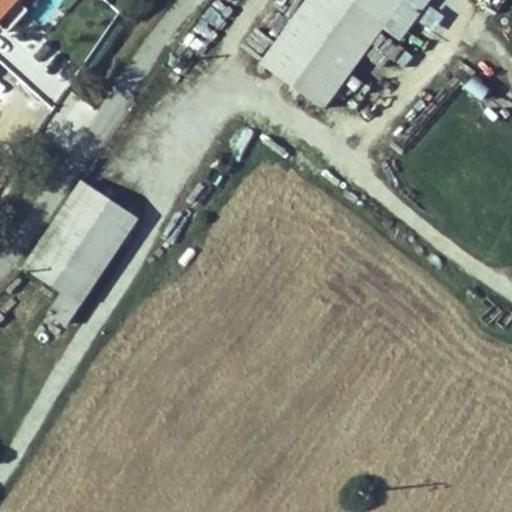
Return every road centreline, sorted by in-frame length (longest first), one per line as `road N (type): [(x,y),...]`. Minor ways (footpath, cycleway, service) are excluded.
road 1 (unknown): [(0,508),(53,442),(174,220),(250,103),(370,170),(511,289)]
road 2 (unclassified): [(0,253),(208,0)]
